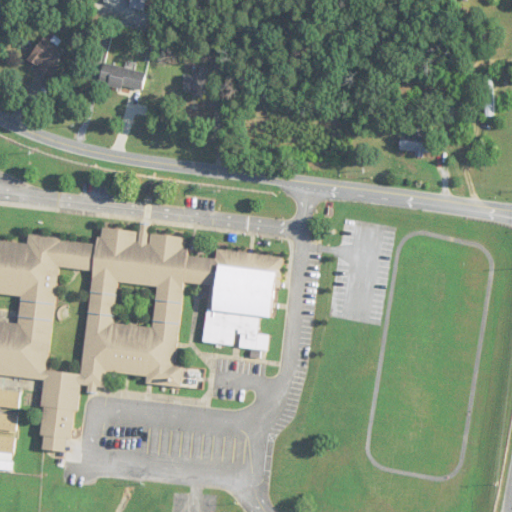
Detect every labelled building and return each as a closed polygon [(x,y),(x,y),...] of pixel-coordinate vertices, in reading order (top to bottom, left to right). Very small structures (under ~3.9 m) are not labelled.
[(50,76),(67,51),(44,36),(28,61),(50,76)] [(141,92),(146,72),(104,62),(99,82),(141,92)] [(217,77),(209,76),(210,67),(201,66),(200,76),(184,75),(183,94),(215,97),(217,77)] [(496,75),(486,75),(486,117),(496,117),(496,75)] [(459,122),(459,108),(442,108),(442,122),(459,122)] [(417,133),(403,130),(399,150),(430,156),(435,131),(419,128),(417,133)] [(277,258),(188,250),(190,237),(151,234),(151,225),(142,224),(141,232),(102,228),(100,246),(0,237),(0,292),(22,295),(20,323),(0,321),(0,374),(46,379),(40,450),(71,453),(77,386),(107,388),(107,377),(203,386),(205,369),(181,367),(188,291),(186,291),(186,284),(209,286),(204,344),(269,350),(270,335),(277,258)] [(0,407),(21,410),(23,393),(0,390),(0,407)] [(0,431),(18,434),(20,416),(0,413),(0,431)] [(0,453),(15,455),(17,438),(0,435),(0,453)]
